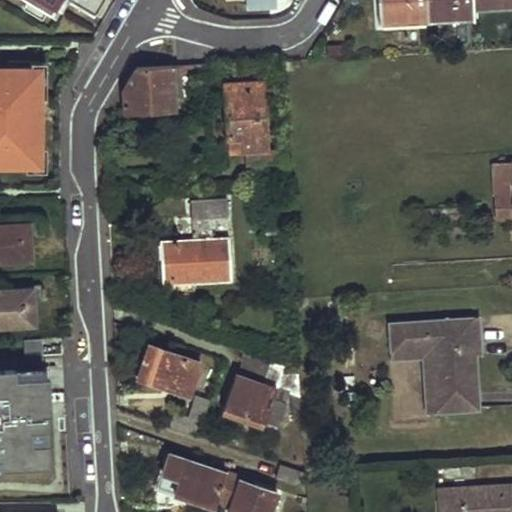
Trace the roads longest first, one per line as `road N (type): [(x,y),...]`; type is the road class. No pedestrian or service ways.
road 1 (residential): [(106,511),(85,142),(90,106),(150,7)]
road 2 (residential): [(150,7),(168,22),(258,42),(292,34),(322,0)]
